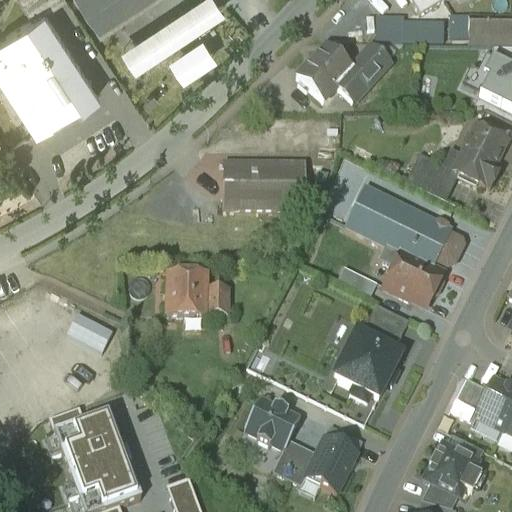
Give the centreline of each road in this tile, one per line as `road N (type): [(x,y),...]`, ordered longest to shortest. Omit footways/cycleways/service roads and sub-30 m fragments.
road 1 (residential): [(0,244),(144,159),(312,0)]
road 2 (residential): [(466,332),(382,511)]
